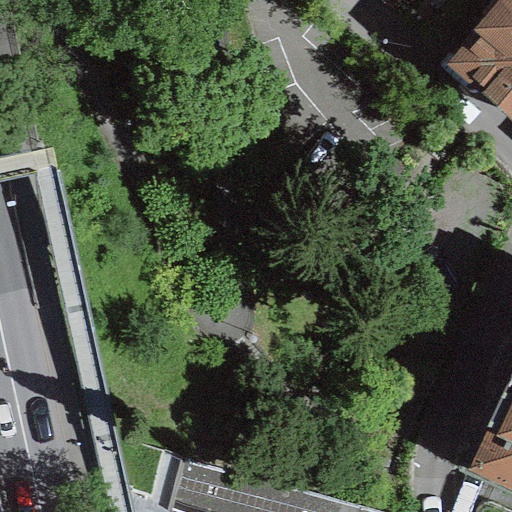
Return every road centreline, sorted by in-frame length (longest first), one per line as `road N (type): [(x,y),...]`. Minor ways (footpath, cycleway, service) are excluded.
road 1 (residential): [(511,284),(423,474),(426,511)]
road 2 (residential): [(345,0),(511,127)]
road 3 (primary): [(0,307),(41,511)]
